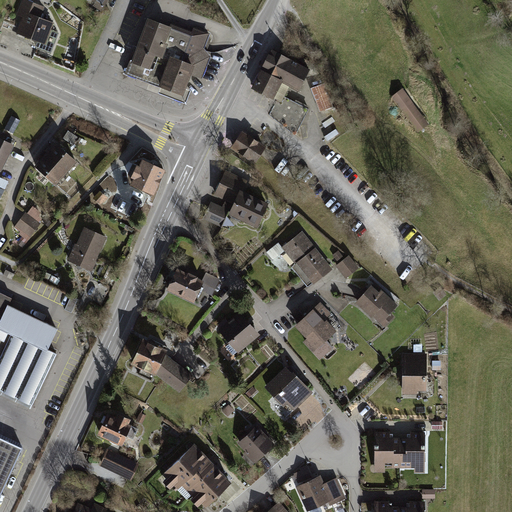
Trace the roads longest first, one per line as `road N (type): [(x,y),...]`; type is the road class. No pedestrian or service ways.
road 1 (tertiary): [(31,511),(170,210)]
road 2 (tertiary): [(197,152),(275,0)]
road 3 (track): [(0,228),(25,164),(77,96)]
road 4 (residential): [(170,210),(272,319)]
road 5 (tertiary): [(77,96),(197,152)]
